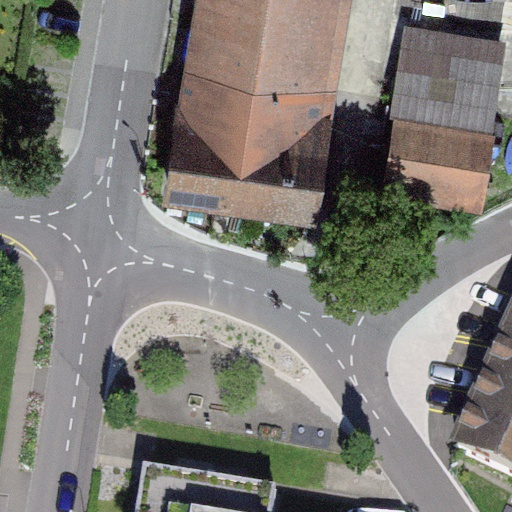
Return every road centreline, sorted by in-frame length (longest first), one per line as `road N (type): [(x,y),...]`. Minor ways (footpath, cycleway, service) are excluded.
road 1 (residential): [(101,246),(59,511)]
road 2 (residential): [(140,0),(101,246)]
road 3 (residential): [(290,328),(422,282),(511,235)]
road 4 (residential): [(444,511),(385,428),(290,328)]
road 5 (residential): [(290,328),(235,296),(166,278),(101,246)]
